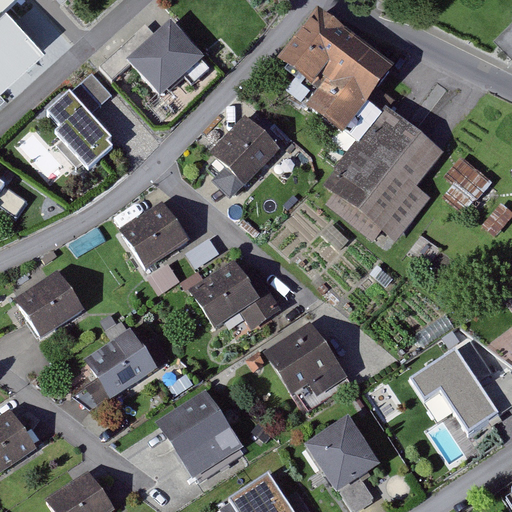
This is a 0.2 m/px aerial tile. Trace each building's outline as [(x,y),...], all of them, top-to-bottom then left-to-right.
[(0,0),(0,85),(27,62),(44,47),(10,8),(19,0),(0,0)] [(348,35),(321,14),(283,63),(321,93),(308,110),(357,148),(326,187),(337,196),(328,208),(387,253),(431,197),(418,187),(443,155),(429,144),(385,111),(381,116),(367,105),(392,69),(356,42),(348,35)] [(105,64),(100,69),(111,81),(128,65),(160,98),(203,58),(171,23),(157,36),(147,25),(139,33),(128,43),(105,64)] [(91,75),(69,95),(89,117),(100,107),(111,97),(91,75)] [(55,135),(89,171),(101,160),(111,151),(104,144),(109,139),(89,117),(69,95),(48,114),(61,129),(55,135)] [(279,151),(246,120),(210,157),(225,171),(243,188),(279,151)] [(490,186),(461,160),(444,179),(454,188),(443,200),(462,217),(490,186)] [(243,188),(225,171),(213,183),(221,191),(230,201),(243,188)] [(0,211),(12,193),(0,185),(0,211)] [(511,217),(511,216),(500,207),(482,229),(495,239),(511,217)] [(192,247),(167,210),(122,240),(148,277),(192,247)] [(198,265),(218,255),(212,243),(192,253),(198,265)] [(161,299),(182,284),(169,266),(148,280),(161,299)] [(263,308),(235,268),(193,297),(220,337),(263,308)] [(44,346),(44,347),(89,316),(62,278),(18,308),(34,331),(44,346)] [(357,384),(318,328),(271,360),(309,416),(357,384)] [(84,369),(112,410),(161,377),(133,336),(84,369)] [(511,409),(511,376),(510,373),(481,392),(476,385),(491,375),(470,343),(410,383),(424,403),(438,394),(468,438),(511,409)] [(186,466),(195,480),(244,448),(209,397),(161,430),(186,466)] [(0,425),(0,482),(43,453),(16,414),(0,425)] [(382,467),(351,422),(309,451),(351,511),(358,511),(365,508),(374,501),(360,482),(382,467)] [(49,508),(52,511),(113,511),(91,479),(49,508)] [(308,511),(298,495),(285,504),(269,479),(218,511),(308,511)]
